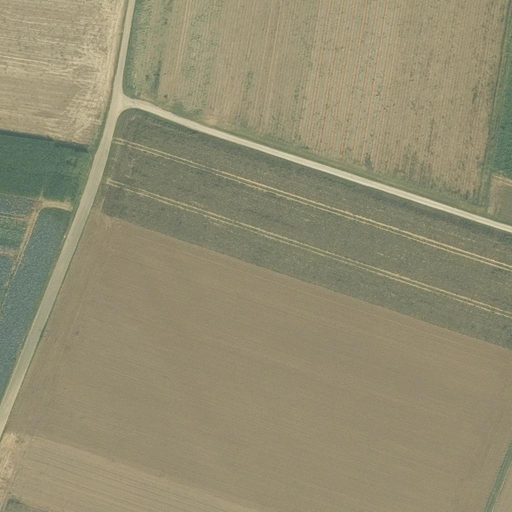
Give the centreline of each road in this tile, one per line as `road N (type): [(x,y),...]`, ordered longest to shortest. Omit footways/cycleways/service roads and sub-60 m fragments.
road 1 (unclassified): [(132,0),(103,154),(0,419)]
road 2 (track): [(511,232),(115,102)]
